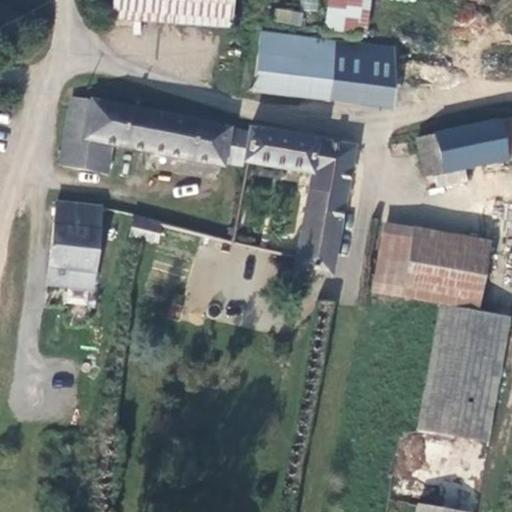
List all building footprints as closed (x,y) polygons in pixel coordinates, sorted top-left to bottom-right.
[(232,26),(233,0),(111,0),(111,18),(232,26)] [(316,0),(301,0),(302,9),(317,10),(316,0)] [(366,38),(370,0),(327,0),(323,33),(366,38)] [(300,24),(302,11),(276,8),(274,21),(300,24)] [(260,33),(253,96),(327,105),(332,59),(334,41),(260,33)] [(352,61),(332,59),(327,105),(348,108),(352,61)] [(220,165),(245,168),(251,127),(70,97),(59,165),(107,173),(111,148),(145,153),(143,164),(219,176),(220,165)] [(510,165),(511,165),(511,119),(500,122),(510,165)] [(510,165),(500,122),(432,137),(434,148),(416,152),(423,185),(510,165)] [(304,176),(290,274),(333,280),(353,140),(251,127),(245,168),(304,176)] [(100,204),(52,201),(47,290),(94,293),(100,204)] [(162,224),(131,217),(126,239),(156,246),(162,224)] [(371,293),(438,304),(476,310),(489,239),(382,222),(371,293)] [(438,304),(434,324),(472,331),(476,310),(438,304)] [(510,316),(476,310),(472,331),(453,437),(487,443),(510,316)] [(415,430),(453,437),(472,331),(434,324),(415,430)] [(468,511),(414,503),(412,511),(468,511)]
